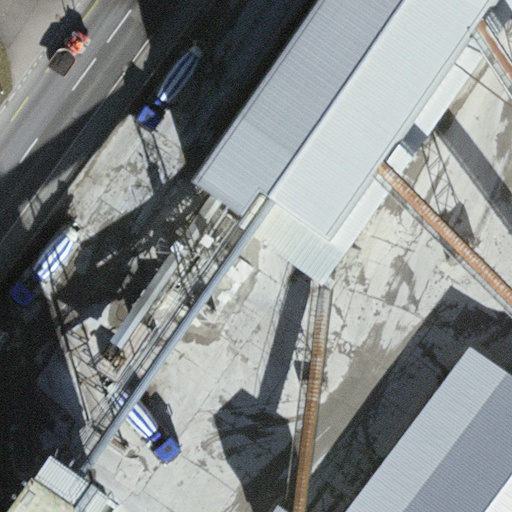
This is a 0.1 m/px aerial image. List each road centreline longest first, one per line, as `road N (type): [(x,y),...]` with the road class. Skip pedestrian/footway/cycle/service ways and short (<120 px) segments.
road 1 (unknown): [(291,511),(485,143)]
road 2 (tertiary): [(0,187),(135,0)]
